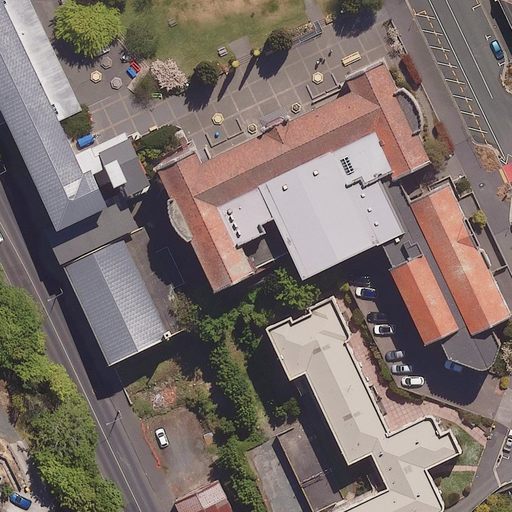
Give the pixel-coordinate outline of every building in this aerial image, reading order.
[(0,0),(0,105),(56,225),(106,202),(89,165),(83,168),(59,118),(83,107),(32,0),(0,0)] [(511,0),(501,0),(511,23),(511,0)] [(190,231),(214,283),(290,247),(302,272),(381,236),(393,263),(390,264),(425,340),(438,334),(448,354),(479,365),(494,358),(501,341),(492,321),(511,312),(448,178),(411,196),(400,172),(436,155),(425,130),(428,125),(426,104),(419,88),(406,78),(399,77),(389,54),(344,73),(349,85),(294,111),(290,101),(252,119),(257,129),(201,155),(196,143),(157,161),(171,191),(167,193),(167,204),(171,216),(176,224),(186,233),(190,231)] [(145,225),(63,262),(108,360),(189,323),(173,287),(184,281),(168,245),(156,250),(145,225)] [(386,484),(324,511),(434,511),(440,509),(444,505),(443,499),(427,465),(460,450),(449,427),(441,431),(434,416),(431,413),(427,413),(389,430),(347,339),(349,335),(349,330),(332,294),(266,324),(290,375),(304,369),(347,463),(371,452),(386,484)] [(118,371),(134,402),(179,381),(185,395),(206,385),(216,407),(225,403),(192,335),(118,371)] [(234,511),(220,480),(174,501),(179,511),(234,511)]
